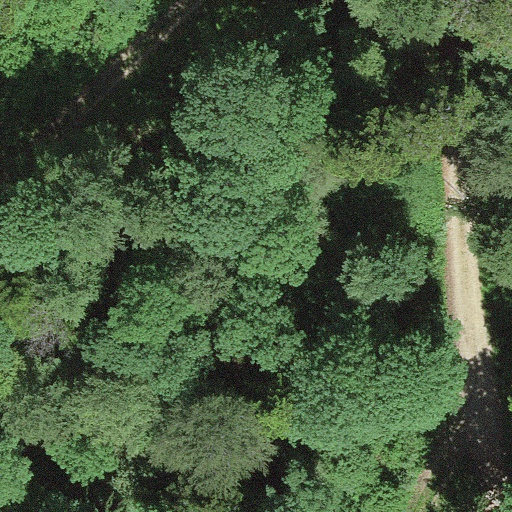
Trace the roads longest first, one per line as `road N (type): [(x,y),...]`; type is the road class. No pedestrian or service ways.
road 1 (track): [(442,511),(434,249),(452,0)]
road 2 (track): [(212,0),(158,69),(0,235)]
